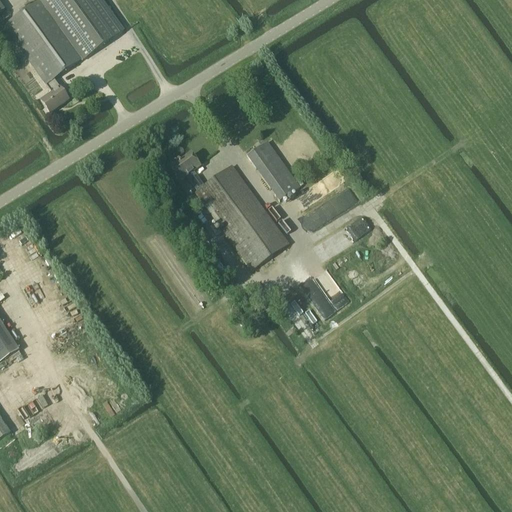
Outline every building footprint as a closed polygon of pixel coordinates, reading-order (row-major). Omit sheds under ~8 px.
[(40,0),(3,28),(46,87),(54,81),(119,34),(94,0),(40,0)] [(46,87),(50,94),(40,102),(49,115),(69,101),(54,81),(46,87)] [(279,203),(299,189),(267,144),(247,158),(279,203)] [(179,159),(168,167),(179,183),(186,178),(196,193),(204,188),(194,173),(200,168),(191,155),(181,163),(179,159)] [(196,193),(195,194),(251,273),(288,246),(232,168),(204,188),(196,193)] [(0,363),(19,351),(0,321),(0,363)]
